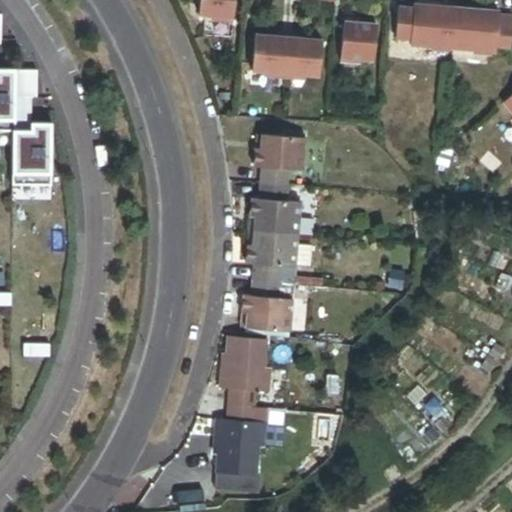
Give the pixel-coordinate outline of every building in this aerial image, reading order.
[(233,0),(200,0),(200,1),(199,19),(220,21),(220,18),(233,19),(233,0)] [(414,10),(398,9),(396,40),(411,41),(411,46),(431,47),(431,49),(449,51),(449,49),(453,49),(456,9),(414,6),(414,10)] [(499,12),(456,9),(453,49),(473,51),(473,53),(491,54),(491,52),(496,52),(496,47),(511,49),(511,36),(511,17),(498,16),(499,12)] [(376,28),(343,25),(340,62),(360,64),(360,61),(373,63),(376,28)] [(285,77),(288,40),(255,37),(252,71),(264,72),(264,75),(285,77)] [(321,43),(288,40),(285,77),(305,79),(305,76),(318,77),(321,43)] [(0,119),(19,120),(20,65),(0,65),(0,119)] [(511,95),(503,102),(511,113),(511,95)] [(33,127),(15,127),(15,173),(56,173),(56,119),(33,119),(33,127)] [(305,139),(260,136),(259,150),(255,150),(254,168),(262,169),(261,184),(286,186),(288,171),(302,172),(305,139)] [(286,186),(261,184),(259,198),(252,198),(250,217),(254,217),(253,231),(297,234),(300,202),(285,200),(286,186)] [(297,234),(253,231),(252,245),(248,245),(247,264),(254,265),(253,280),(279,282),(280,267),(295,268),(295,267),(310,268),(312,247),(297,246),(297,234)] [(295,268),(280,267),(279,282),(293,283),(295,268)] [(279,282),(253,280),(252,298),(244,297),(242,315),(247,316),(245,330),(289,334),(292,301),(277,300),(279,282)] [(292,301),(293,283),(279,282),(277,300),(292,301)] [(263,369),(266,339),(228,335),(226,355),(225,370),(221,370),(219,388),(229,389),(228,405),(254,407),(255,391),(268,392),(270,369),(263,369)] [(496,355),(505,360),(510,352),(501,347),(496,355)] [(502,365),(493,359),(488,368),(497,373),(502,365)] [(254,407),(228,405),(227,420),(217,419),(215,438),(219,438),(218,453),(216,473),(254,476),(257,446),(263,446),(265,423),(252,422),(254,407)] [(447,416),(440,424),(447,431),(454,424),(447,416)] [(444,434),(437,427),(430,434),(437,441),(444,434)]
